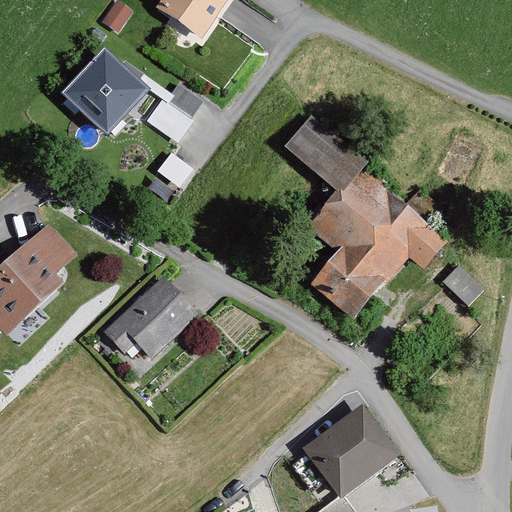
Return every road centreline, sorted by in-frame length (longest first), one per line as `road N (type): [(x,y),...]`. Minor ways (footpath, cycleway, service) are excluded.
road 1 (residential): [(475,511),(441,482),(358,363),(272,307),(91,207),(41,190),(0,221)]
road 2 (residential): [(511,112),(309,21),(203,152)]
road 3 (tertiary): [(493,511),(511,381)]
